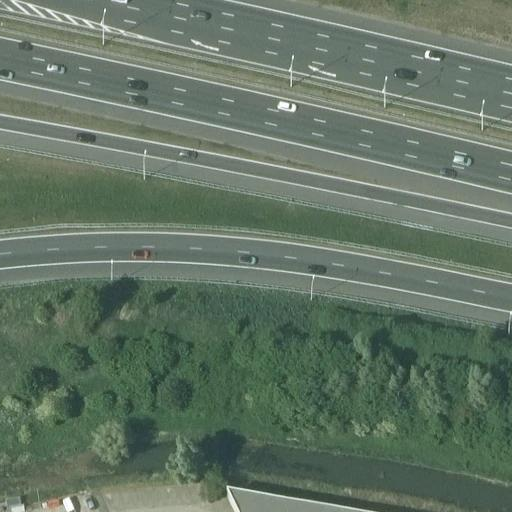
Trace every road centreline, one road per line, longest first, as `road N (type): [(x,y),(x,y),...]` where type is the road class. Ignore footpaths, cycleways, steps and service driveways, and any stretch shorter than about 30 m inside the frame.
road 1 (motorway): [(0,60),(511,179)]
road 2 (motorway): [(0,126),(511,223)]
road 3 (motorway): [(0,257),(152,249),(255,256),(511,300)]
road 4 (motorway): [(511,91),(114,0)]
